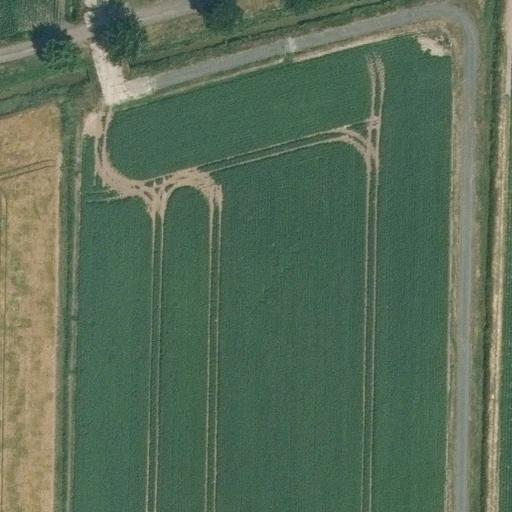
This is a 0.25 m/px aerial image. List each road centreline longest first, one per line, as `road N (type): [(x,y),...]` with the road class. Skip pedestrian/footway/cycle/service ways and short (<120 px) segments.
road 1 (track): [(467,511),(468,15),(436,9),(118,91),(110,86),(98,31),(99,0)]
road 2 (unclassified): [(221,0),(0,57)]
